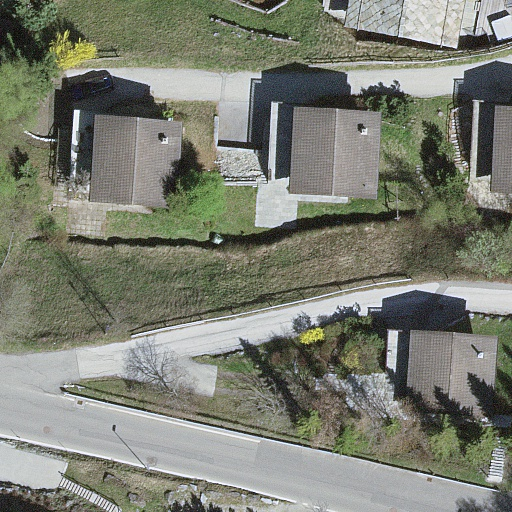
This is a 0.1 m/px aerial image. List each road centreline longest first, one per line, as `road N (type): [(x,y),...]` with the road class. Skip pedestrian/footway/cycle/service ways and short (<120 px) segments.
road 1 (residential): [(0,374),(366,303),(511,301)]
road 2 (tertiary): [(451,511),(0,407)]
